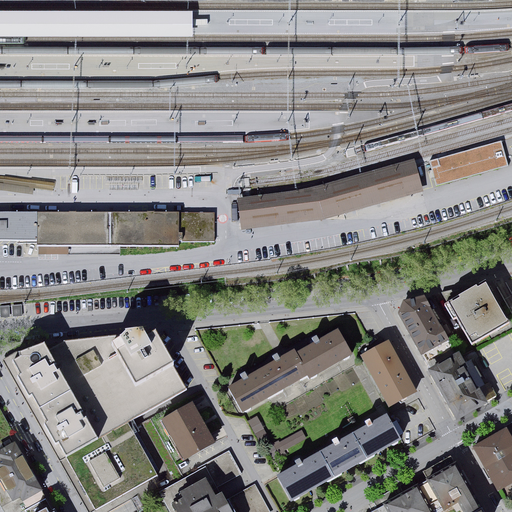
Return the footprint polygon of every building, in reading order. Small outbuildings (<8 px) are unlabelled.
[(0,33),(192,33),(192,10),(0,10),(0,33)] [(501,142),(429,162),(436,187),(508,167),(501,142)] [(320,194),(241,203),(243,224),(323,213),(421,187),(415,168),(320,194)] [(54,189),(55,186),(0,177),(0,190),(34,195),(35,186),(54,189)] [(0,212),(0,239),(38,239),(38,245),(178,247),(179,242),(179,212),(0,212)] [(214,212),(179,212),(179,242),(214,242),(214,212)] [(510,326),(488,287),(453,307),(474,346),(510,326)] [(426,299),(406,303),(401,318),(423,361),(451,346),(426,299)] [(296,351),(229,389),(244,415),(307,379),(310,383),(356,357),(340,330),(298,354),(296,351)] [(67,343),(46,345),(101,440),(188,392),(156,335),(67,343)] [(418,394),(390,343),(362,359),(390,410),(418,394)] [(99,441),(44,346),(21,354),(5,363),(61,462),(99,441)] [(492,405),(464,354),(429,373),(457,424),(492,405)] [(194,405),(162,422),(184,463),(215,446),(194,405)] [(403,443),(388,417),(354,436),(369,462),(403,443)] [(511,435),(509,430),(474,448),(499,494),(511,486),(511,435)] [(279,444),(282,451),(306,438),(303,431),(279,444)] [(369,462),(354,436),(321,454),(336,481),(369,462)] [(26,511),(48,501),(16,442),(0,450),(0,510),(1,511),(26,511)] [(242,476),(230,454),(159,493),(168,511),(269,511),(255,487),(228,502),(220,488),(242,476)] [(336,481),(321,454),(278,477),(293,504),(336,481)] [(120,480),(105,455),(90,464),(105,489),(120,480)] [(456,468),(427,485),(442,511),(446,511),(460,504),(465,511),(476,511),(481,509),(456,468)] [(432,511),(420,489),(386,507),(389,511),(432,511)] [(60,511),(55,501),(34,511),(60,511)]
